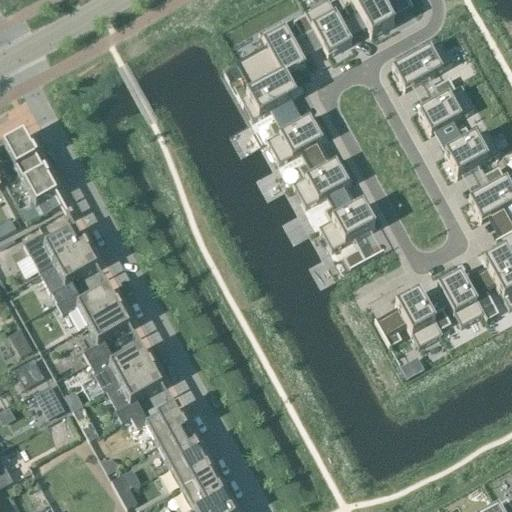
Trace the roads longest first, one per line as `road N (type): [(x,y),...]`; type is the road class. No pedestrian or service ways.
road 1 (residential): [(12,59),(260,511)]
road 2 (residential): [(364,67),(462,246),(418,270),(320,91)]
road 3 (tertiary): [(12,59),(117,0)]
